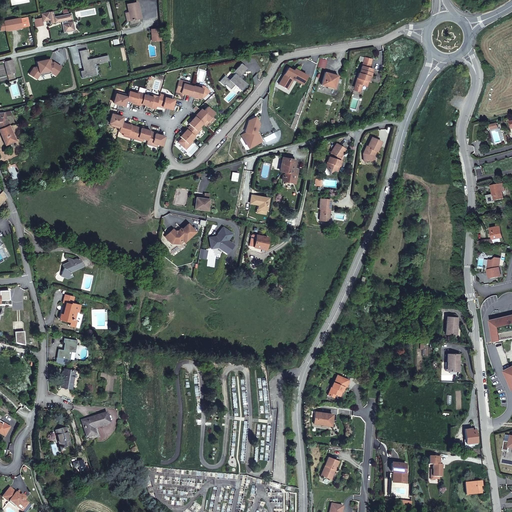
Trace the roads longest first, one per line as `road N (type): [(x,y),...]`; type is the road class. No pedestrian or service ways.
road 1 (secondary): [(406,123),(384,200),(301,382),(304,511)]
road 2 (unclassified): [(427,33),(403,31),(285,58),(206,154),(187,169),(173,165)]
road 3 (unclassified): [(498,511),(468,277)]
road 4 (unclassified): [(468,277),(472,194),(464,131),(477,73),(463,52)]
road 5 (unclassified): [(32,423),(43,395),(44,344),(30,280)]
road 6 (unknown): [(270,511),(246,484),(211,483),(179,505),(158,497)]
road 7 (unclassified): [(120,32),(0,59)]
